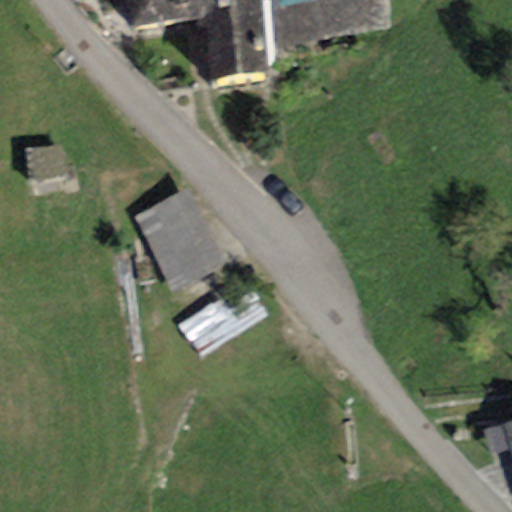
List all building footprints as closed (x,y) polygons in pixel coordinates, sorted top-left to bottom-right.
[(128,0),(134,28),(202,17),(200,0),(128,0)] [(200,0),(202,17),(210,82),(267,74),(261,0),(200,0)] [(270,0),(274,48),(391,29),(385,0),(270,0)] [(61,146),(24,151),(28,181),(66,176),(61,146)] [(185,190),(134,215),(171,291),(222,265),(185,190)] [(492,456),(511,451),(511,446),(507,426),(483,432),(492,456)]
